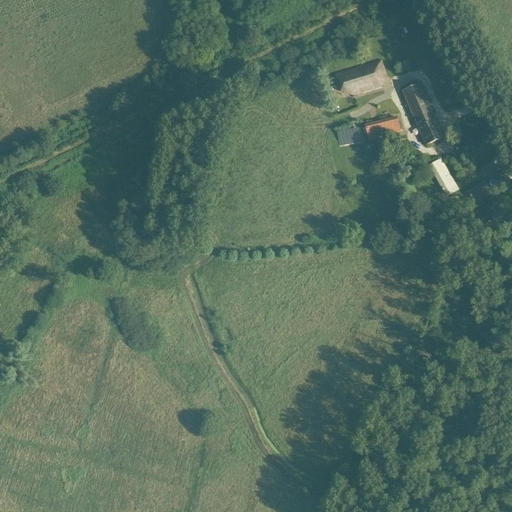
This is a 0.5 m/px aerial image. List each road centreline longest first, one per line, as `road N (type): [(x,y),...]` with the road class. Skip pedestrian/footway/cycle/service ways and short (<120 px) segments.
road 1 (track): [(0,207),(426,0)]
road 2 (tertiary): [(511,127),(442,0)]
